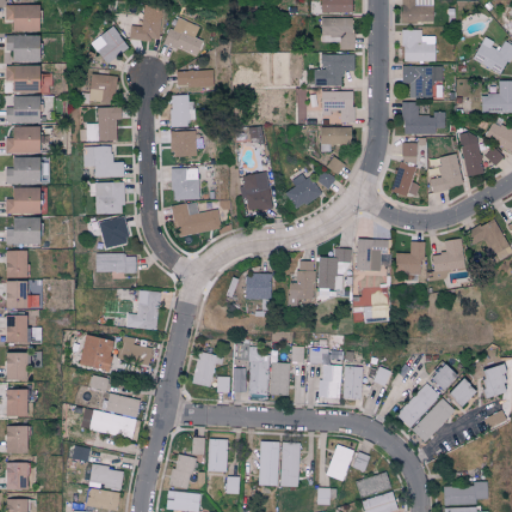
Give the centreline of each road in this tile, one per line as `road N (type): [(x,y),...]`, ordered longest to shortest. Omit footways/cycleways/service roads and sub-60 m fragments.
road 1 (residential): [(201,287),(226,261),(324,233),(359,200),(379,156),(379,0)]
road 2 (residential): [(166,412),(361,426),(406,459),(420,497)]
road 3 (residential): [(146,511),(187,314),(201,287)]
road 4 (residential): [(201,287),(163,256),(153,232),(149,79)]
road 5 (residential): [(359,200),(385,219),(432,229),(511,188)]
